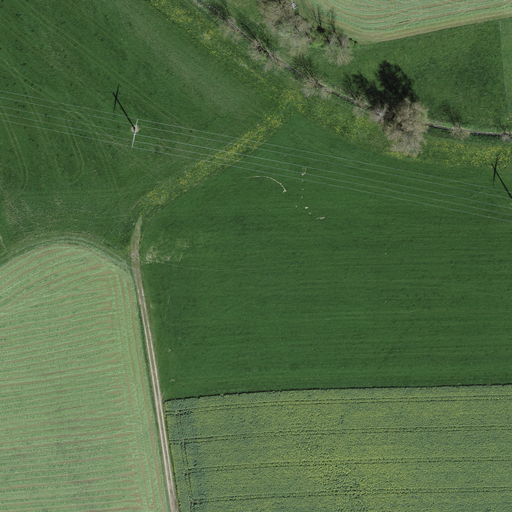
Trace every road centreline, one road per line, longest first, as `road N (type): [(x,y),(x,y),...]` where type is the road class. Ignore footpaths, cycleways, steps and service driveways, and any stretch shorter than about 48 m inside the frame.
road 1 (track): [(174,511),(136,268)]
road 2 (track): [(136,268),(143,213),(258,136),(293,100)]
road 3 (track): [(0,261),(55,238),(80,240),(136,268)]
